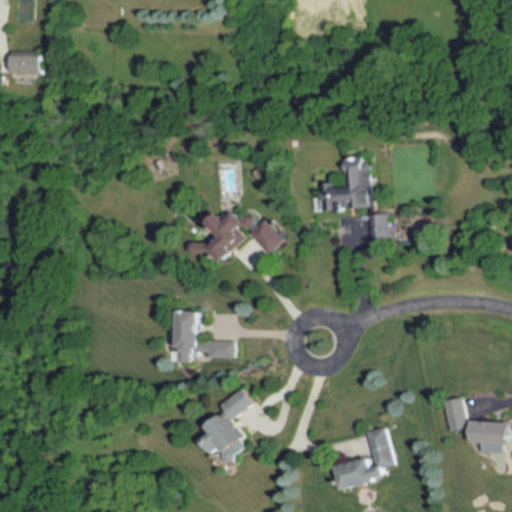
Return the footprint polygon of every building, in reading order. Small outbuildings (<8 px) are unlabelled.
[(17,50),(17,73),(49,73),(49,50),(17,50)] [(324,182),(326,209),(375,207),(373,163),(367,163),(367,155),(351,155),(352,184),(337,185),(336,181),(324,182)] [(198,240),(192,243),(192,247),(196,252),(216,252),(225,260),(249,237),(241,227),(243,225),(255,226),(257,229),(254,232),(273,252),(288,238),(268,220),(262,225),(257,221),(259,216),(246,214),(246,218),(238,210),(228,219),(221,211),(209,218),(222,234),(215,242),(198,240)] [(373,214),(374,244),(398,243),(397,226),(392,226),(391,213),(373,214)] [(238,359),(238,338),(202,338),(203,309),(179,309),(179,345),(181,345),(181,361),(194,362),(194,352),(210,352),(210,358),(238,359)] [(259,402),(247,384),(220,402),(224,407),(202,422),(208,430),(198,437),(211,457),(226,447),(225,460),(237,461),(237,453),(250,445),(246,439),(249,436),(236,417),(259,402)] [(511,421),(511,443),(509,443),(508,453),(484,453),(485,442),(476,441),(475,429),(455,430),(448,400),(464,396),(470,419),(511,421)] [(388,426),(396,463),(384,465),(386,473),(372,477),(373,481),(341,488),(336,464),(369,456),(371,464),(376,463),(369,431),(388,426)]
